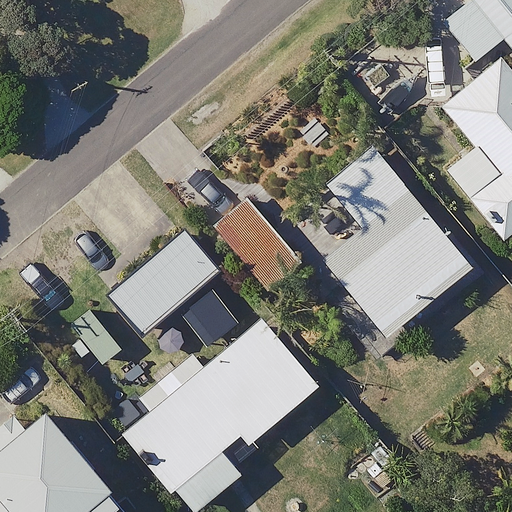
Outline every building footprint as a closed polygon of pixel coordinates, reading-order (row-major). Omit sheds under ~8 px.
[(511,0),(465,0),(438,23),(478,73),(437,106),(493,175),(464,198),(497,238),(511,226),(511,0)] [(465,269),(367,146),(321,183),(356,227),(317,258),(380,337),(465,269)] [(297,265),(243,198),(209,226),(263,292),(297,265)] [(213,271),(177,230),(102,296),(137,336),(213,271)] [(314,386),(257,318),(194,371),(183,358),(134,399),(145,412),(116,436),(178,511),(188,511),(235,473),(224,460),(314,386)] [(39,414),(21,429),(4,410),(0,413),(0,511),(104,511),(115,503),(39,414)]
